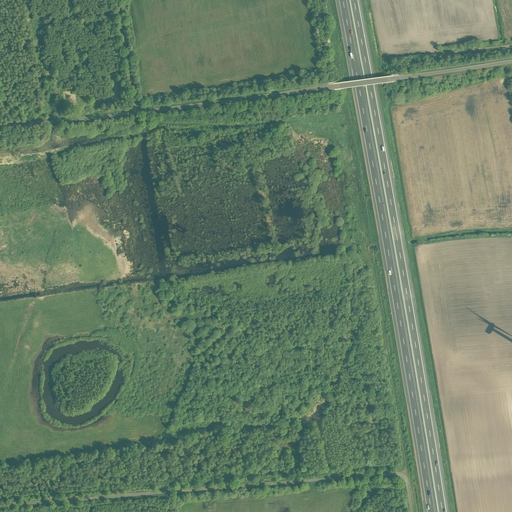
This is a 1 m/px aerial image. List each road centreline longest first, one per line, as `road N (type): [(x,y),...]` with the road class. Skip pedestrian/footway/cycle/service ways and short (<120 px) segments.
road 1 (motorway): [(442,511),(353,0)]
road 2 (motorway): [(342,0),(430,511)]
road 3 (unclassified): [(0,124),(511,62)]
road 4 (track): [(0,505),(399,473),(413,511)]
road 5 (track): [(511,42),(382,61)]
